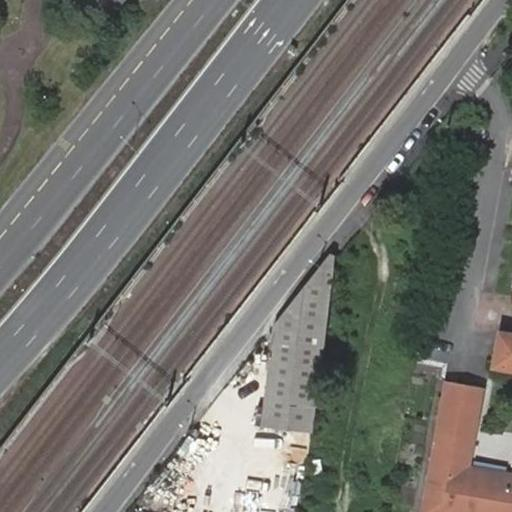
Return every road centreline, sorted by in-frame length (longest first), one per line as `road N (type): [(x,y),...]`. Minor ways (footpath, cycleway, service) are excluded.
road 1 (residential): [(110,511),(506,0)]
road 2 (primary): [(0,361),(291,0)]
road 3 (track): [(339,208),(368,224),(385,272),(343,511)]
road 4 (primary): [(204,0),(0,255)]
